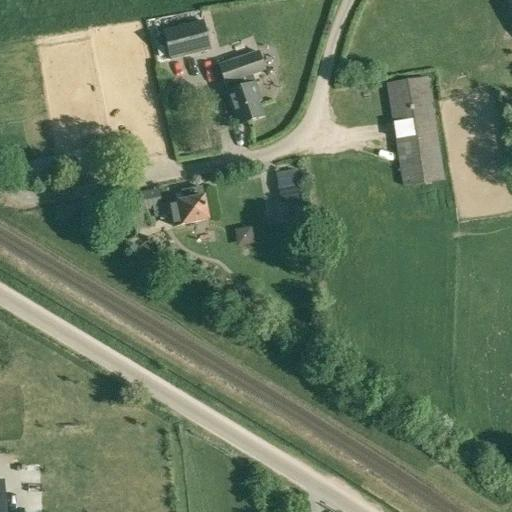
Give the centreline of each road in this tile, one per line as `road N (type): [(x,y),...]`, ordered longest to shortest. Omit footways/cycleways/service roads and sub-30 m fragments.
road 1 (unclassified): [(20,201),(209,167),(292,141),(313,113),(349,0)]
road 2 (unclassified): [(0,296),(361,511)]
